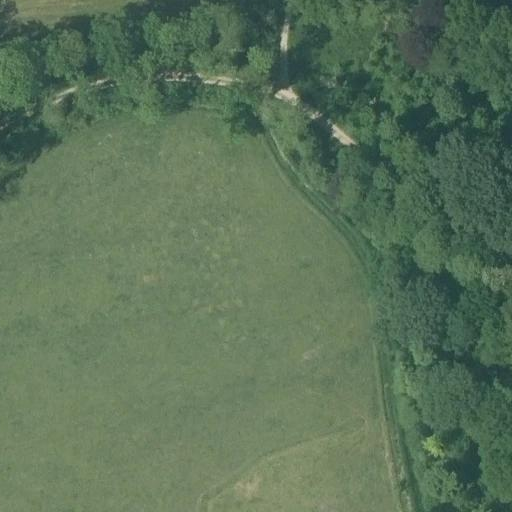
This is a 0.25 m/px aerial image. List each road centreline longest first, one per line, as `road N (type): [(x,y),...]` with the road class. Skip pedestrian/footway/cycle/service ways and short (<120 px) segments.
road 1 (track): [(409,511),(389,432),(367,268),(356,241),(275,151),(251,87)]
road 2 (track): [(277,86),(332,134),(454,199),(511,267)]
road 3 (track): [(0,123),(32,104),(132,73),(277,86)]
